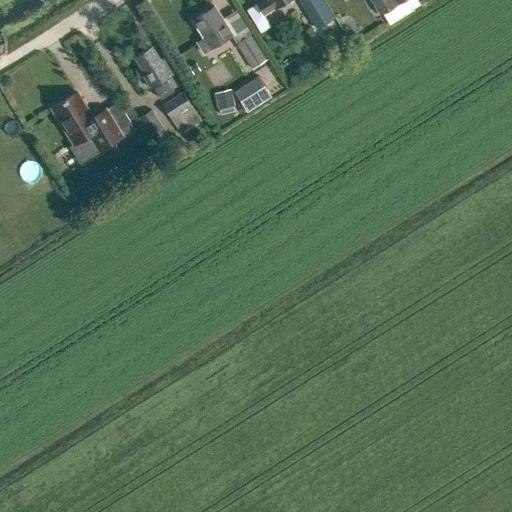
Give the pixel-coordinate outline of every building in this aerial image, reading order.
[(274,8),(286,0),(259,0),(255,3),(256,4),(262,14),(273,7),(274,8)] [(382,13),(396,4),(393,0),(371,0),(380,14),(382,13)] [(417,0),(402,0),(397,3),(404,15),(421,5),(417,0)] [(389,24),(404,15),(397,3),(382,13),(389,24)] [(262,14),(256,4),(247,10),(261,32),(270,26),(262,14)] [(203,52),(232,34),(214,5),(192,19),(203,37),(197,42),(203,52)] [(328,10),(311,21),(317,31),(334,21),(328,10)] [(252,68),(267,58),(250,33),(235,42),(252,68)] [(159,59),(151,46),(134,56),(145,73),(143,74),(150,87),(153,86),(160,98),(173,90),(166,77),(172,74),(162,57),(159,59)] [(247,109),(270,94),(264,84),(240,99),(247,109)] [(171,118),(191,104),(182,90),(162,104),(171,118)] [(76,91),(51,106),(74,143),(70,145),(79,161),(98,149),(122,134),(105,108),(92,116),(76,91)] [(234,106),(231,92),(215,95),(217,109),(234,106)] [(191,104),(171,118),(180,133),(201,120),(191,104)] [(153,141),(167,132),(152,108),(138,118),(153,141)]
